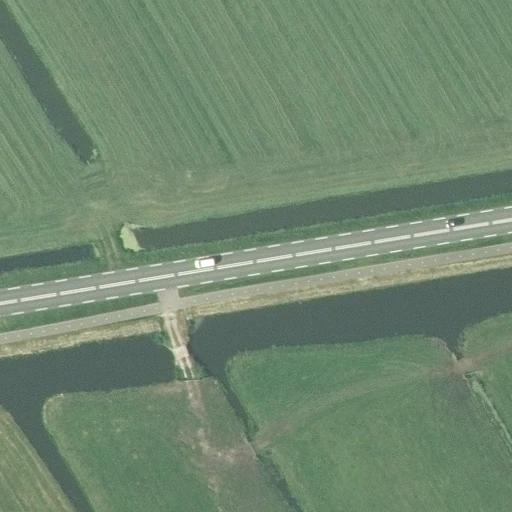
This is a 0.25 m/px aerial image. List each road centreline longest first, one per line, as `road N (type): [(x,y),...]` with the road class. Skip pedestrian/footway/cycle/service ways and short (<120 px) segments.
road 1 (secondary): [(0,304),(511,221)]
road 2 (track): [(511,340),(445,377),(329,393),(241,463),(211,447),(165,277)]
